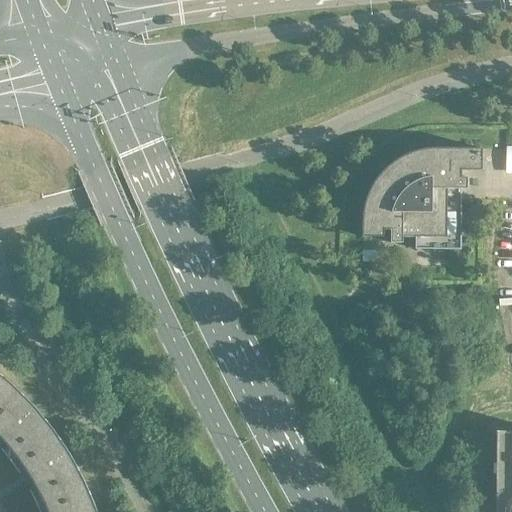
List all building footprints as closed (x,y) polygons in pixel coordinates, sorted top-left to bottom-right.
[(362,221),(362,235),(362,237),(384,237),(384,230),(391,230),(391,243),(403,243),(403,237),(415,237),(415,249),(461,250),(461,199),(456,199),(456,189),(467,189),(467,178),(461,178),(461,171),(482,171),(482,149),(435,149),(430,149),(426,149),(420,150),(417,151),(412,153),(409,154),(405,156),(402,157),(397,160),(394,162),(391,165),(386,169),(382,173),(379,176),(375,181),(373,184),(371,188),(370,191),(368,194),(367,197),(366,201),(365,203),(364,208),(363,213),(363,217),(362,221)] [(74,322),(65,305),(54,310),(63,327),(74,322)] [(0,399),(13,385),(0,374),(0,399)] [(32,404),(13,385),(0,399),(0,436),(5,442),(17,457),(53,430),(39,413),(32,404)] [(66,448),(53,430),(17,457),(27,472),(32,481),(43,501),(84,481),(71,457),(66,448)] [(511,511),(511,431),(496,431),(495,511),(511,511)] [(96,511),(95,506),(84,481),(43,501),(48,511),(96,511)]
